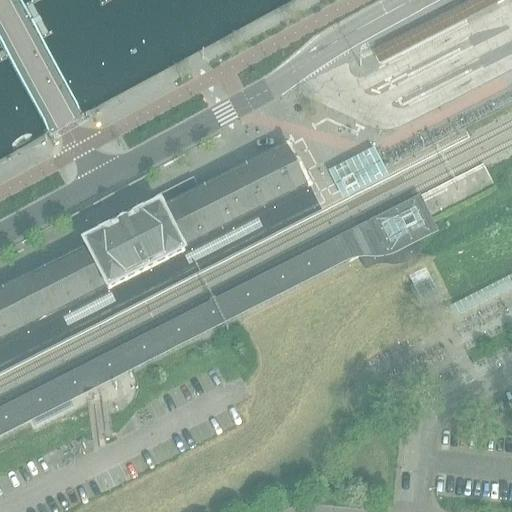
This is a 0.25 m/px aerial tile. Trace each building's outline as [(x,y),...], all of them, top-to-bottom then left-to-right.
[(197,193),(160,212),(181,254),(307,189),(297,168),(286,147),(197,193)] [(380,155),(376,147),(329,171),(333,178),(344,200),(391,177),(387,168),(380,155)] [(0,371),(318,210),(307,189),(198,245),(181,254),(183,256),(151,273),(137,280),(139,284),(124,292),(121,288),(108,295),(106,292),(81,305),(0,346),(0,371)] [(77,370),(0,409),(0,438),(33,422),(100,388),(107,384),(218,328),(339,266),(353,261),(363,259),(387,255),(401,251),(413,246),(442,230),(435,218),(422,194),(352,230),(77,370)] [(85,250),(59,263),(81,305),(106,292),(108,295),(121,288),(124,292),(139,284),(137,280),(151,273),(183,256),(181,254),(160,212),(159,209),(127,226),(107,236),(83,248),(85,250)] [(0,293),(0,346),(81,305),(59,263),(0,293)]
